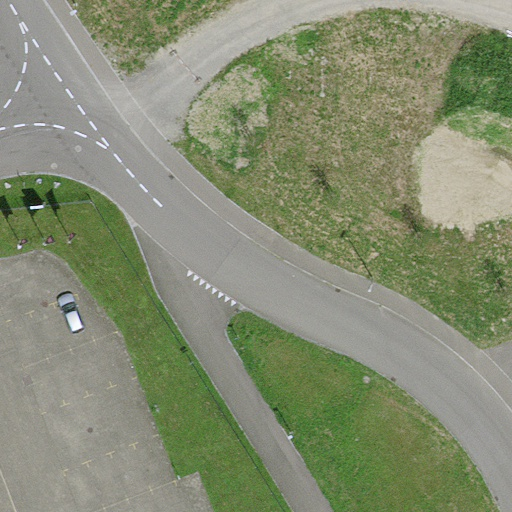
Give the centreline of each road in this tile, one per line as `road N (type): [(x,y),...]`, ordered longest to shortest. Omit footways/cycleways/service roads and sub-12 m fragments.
road 1 (unclassified): [(64,84),(161,204),(215,247),(414,355),(470,402),(511,458)]
road 2 (track): [(311,511),(199,311),(215,247)]
